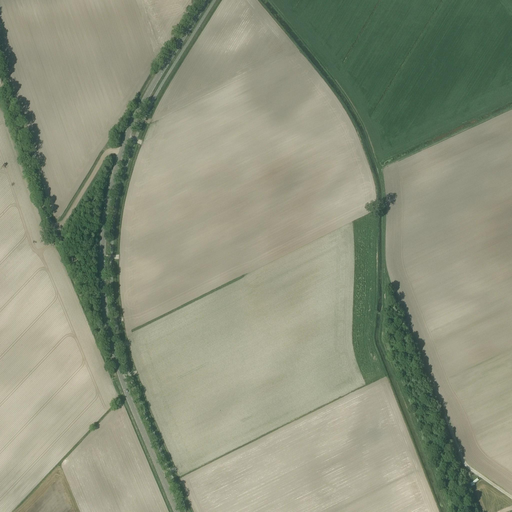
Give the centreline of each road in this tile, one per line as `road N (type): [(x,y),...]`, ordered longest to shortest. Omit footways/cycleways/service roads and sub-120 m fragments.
road 1 (unclassified): [(177,511),(115,359),(102,235),(131,123),(206,0)]
road 2 (track): [(2,86),(48,223),(63,222),(105,155),(122,149)]
